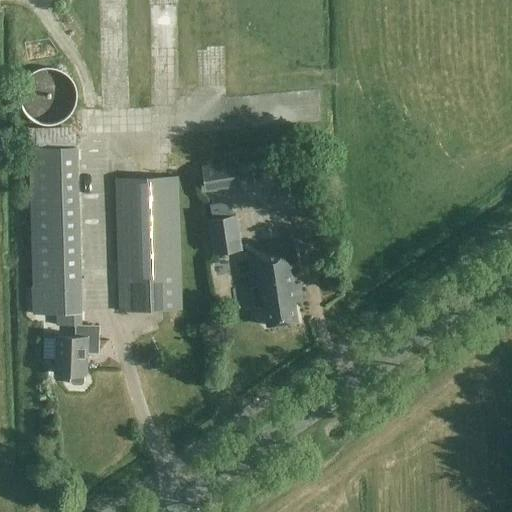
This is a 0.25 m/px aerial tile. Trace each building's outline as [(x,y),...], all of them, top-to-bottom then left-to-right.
[(50,122),(60,119),(68,111),(72,101),(72,91),(68,81),(61,73),(51,69),(40,69),(30,73),(23,80),(19,90),(18,101),(22,111),(30,118),(40,122),(50,122)] [(24,145),(56,143),(55,127),(23,129),(24,145)] [(56,325),(75,326),(75,325),(82,325),(83,313),(78,147),(29,148),(34,315),(56,315),(56,325)] [(206,191),(240,186),(236,160),(202,165),(206,191)] [(116,178),(120,311),(181,311),(181,309),(177,176),(116,178)] [(236,215),(209,219),(214,253),(241,249),(236,215)] [(105,248),(106,230),(97,230),(96,247),(105,248)] [(264,306),(267,326),(298,321),(295,302),(303,300),(300,283),(294,284),(292,272),(298,271),(293,242),(246,248),(256,308),(264,306)] [(99,325),(82,325),(75,325),(75,326),(75,336),(57,336),(55,373),(70,374),(70,381),(72,384),(81,385),(84,382),(84,374),(86,375),(86,353),(98,353),(99,325)]
